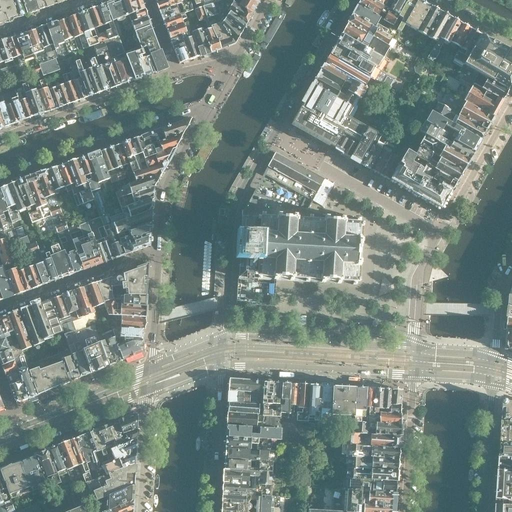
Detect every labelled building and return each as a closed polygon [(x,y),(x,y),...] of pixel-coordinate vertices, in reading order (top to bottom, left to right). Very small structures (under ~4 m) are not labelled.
[(0,0),(0,23),(18,18),(11,0),(0,0)] [(27,15),(21,0),(11,0),(18,18),(27,15)] [(39,11),(39,10),(35,0),(21,0),(27,15),(39,11)] [(46,8),(43,0),(35,0),(39,10),(46,8)] [(131,22),(128,15),(122,0),(120,0),(106,5),(117,38),(119,37),(127,34),(125,29),(124,24),(131,22)] [(144,10),(142,2),(140,0),(122,0),(128,15),(131,22),(147,16),(144,10)] [(170,7),(167,0),(156,4),(159,11),(170,7)] [(179,0),(180,4),(184,14),(192,11),(190,4),(186,5),(183,0),(179,0)] [(255,8),(259,1),(258,1),(258,0),(243,0),(239,7),(251,14),(253,15),(254,13),(252,12),(253,12),(252,12),(255,8)] [(286,0),(285,4),(285,5),(285,6),(286,7),(287,8),(288,8),(289,8),(290,8),(290,7),(291,7),(295,0),(286,0)] [(399,15),(384,7),(371,0),(361,0),(358,5),(378,17),(381,12),(387,15),(384,20),(390,24),(393,25),(399,15)] [(399,15),(407,0),(390,0),(393,1),(389,8),(385,6),(384,7),(399,15)] [(404,23),(417,0),(407,0),(399,15),(393,25),(390,24),(387,29),(385,34),(391,37),(395,39),(404,23)] [(416,30),(430,7),(417,0),(404,23),(416,30)] [(251,14),(239,7),(232,3),(226,12),(228,14),(246,24),(251,14)] [(184,14),(180,4),(170,8),(170,7),(159,11),(163,21),(184,14)] [(230,24),(225,20),(217,14),(216,14),(212,4),(203,7),(208,21),(213,19),(218,25),(219,25),(234,44),(235,44),(240,34),(230,24)] [(117,38),(106,5),(97,8),(104,26),(106,33),(109,41),(117,38)] [(377,23),(380,18),(378,17),(358,5),(352,15),(385,34),(387,29),(377,23)] [(220,49),(208,21),(203,7),(201,8),(194,10),(198,21),(202,20),(206,29),(202,31),(209,53),(220,49)] [(427,36),(440,13),(430,7),(416,30),(415,32),(418,34),(419,32),(427,36)] [(96,29),(104,26),(97,8),(87,11),(95,35),(96,38),(99,45),(104,43),(109,41),(106,33),(99,35),(96,29)] [(95,35),(87,11),(77,15),(89,48),(93,46),(99,45),(96,38),(90,40),(89,37),(95,35)] [(278,14),(277,14),(259,48),(267,51),(285,18),(286,17),(286,16),(286,15),(286,14),(286,13),(285,12),(282,11),(281,11),(280,11),(279,12),(278,13),(278,14)] [(427,58),(450,19),(440,13),(427,36),(433,40),(429,48),(422,44),(417,52),(420,54),(427,58)] [(183,24),(182,21),(186,19),(184,14),(163,21),(167,30),(166,30),(183,24)] [(240,34),(246,24),(228,14),(225,20),(230,24),(240,34)] [(89,48),(77,15),(67,19),(73,38),(79,36),(82,47),(84,50),(89,48)] [(385,34),(352,15),(350,20),(348,18),(345,22),(347,24),(386,46),(391,37),(385,34)] [(150,25),(147,16),(131,22),(124,24),(125,29),(132,27),(134,31),(150,25)] [(73,38),(67,19),(56,22),(64,42),(66,49),(68,55),(79,52),(77,49),(73,38)] [(234,44),(219,25),(218,25),(213,19),(208,21),(220,49),(223,48),(232,45),(233,44),(234,44)] [(434,60),(439,52),(439,50),(444,42),(447,43),(444,49),(445,50),(447,47),(449,42),(460,24),(450,19),(427,58),(443,67),(444,65),(434,60)] [(64,42),(56,22),(46,26),(58,59),(59,62),(65,60),(64,57),(68,55),(66,49),(61,50),(59,44),(64,42)] [(187,23),(183,24),(166,30),(170,39),(181,36),(186,34),(191,32),(187,23)] [(380,57),(386,46),(347,24),(341,35),(335,46),(375,69),(381,58),(380,57)] [(459,48),(470,29),(460,24),(449,42),(454,45),(452,50),(447,47),(445,50),(443,54),(446,56),(443,60),(446,62),(449,57),(453,60),(457,52),(459,53),(461,49),(459,48)] [(166,69),(158,47),(150,25),(134,31),(132,27),(125,29),(127,34),(128,34),(135,53),(143,50),(151,74),(152,74),(152,75),(166,69)] [(58,59),(46,26),(36,30),(48,63),(56,60),(58,59)] [(209,53),(202,31),(201,28),(191,32),(192,36),(199,57),(206,54),(208,53),(209,53)] [(463,65),(480,35),(470,29),(459,48),(461,49),(466,52),(464,56),(459,53),(457,52),(453,60),(463,65)] [(48,63),(36,30),(26,33),(38,66),(39,66),(48,63)] [(35,58),(26,33),(15,37),(24,61),(35,58)] [(144,77),(135,53),(128,34),(127,34),(119,37),(134,80),(144,77)] [(199,57),(192,36),(188,37),(186,34),(181,36),(183,44),(189,60),(196,58),(198,57),(199,57)] [(511,82),(511,53),(491,41),(480,35),(463,65),(455,78),(466,85),(468,81),(473,84),(479,74),(486,78),(480,88),(502,101),(507,91),(511,82)] [(15,37),(15,36),(5,40),(13,60),(17,58),(20,65),(14,67),(17,74),(27,70),(24,61),(15,37)] [(183,44),(181,36),(170,39),(170,40),(173,48),(183,44)] [(134,80),(119,37),(117,38),(109,41),(104,43),(111,60),(116,58),(118,63),(112,65),(119,86),(134,80)] [(13,60),(5,40),(0,41),(0,50),(4,62),(6,69),(9,77),(17,74),(14,67),(9,69),(7,62),(13,60)] [(119,86),(112,65),(111,65),(110,61),(111,60),(104,43),(99,45),(93,46),(97,58),(104,55),(107,64),(101,67),(109,89),(116,87),(117,89),(120,88),(119,86)] [(189,60),(183,44),(173,48),(179,64),(188,61),(189,60)] [(375,69),(335,46),(330,55),(370,78),(380,83),(385,75),(375,69)] [(0,63),(4,62),(0,50),(0,79),(0,80),(9,77),(6,69),(1,71),(0,68),(0,63)] [(151,74),(143,50),(135,53),(144,77),(151,74)] [(254,56),(252,58),(240,80),(245,83),(258,62),(259,60),(259,58),(259,57),(259,56),(259,55),(259,54),(258,54),(257,54),(256,55),(255,55),(254,56)] [(370,78),(330,55),(330,56),(329,57),(324,65),(364,88),(370,78)] [(60,71),(56,60),(48,63),(39,66),(42,73),(43,77),(60,71)] [(109,89),(101,67),(97,68),(94,60),(90,62),(92,69),(101,92),(109,89)] [(94,95),(86,71),(83,72),(79,62),(75,63),(77,71),(79,75),(80,79),(87,98),(87,97),(94,95)] [(364,88),(324,65),(319,75),(342,88),(348,92),(356,96),(360,99),(366,89),(364,88)] [(55,109),(48,90),(47,87),(45,82),(44,80),(40,82),(35,84),(33,76),(42,73),(39,66),(38,66),(28,70),(35,91),(43,113),(55,109)] [(101,92),(92,69),(86,71),(94,95),(101,92)] [(87,98),(80,79),(76,81),(75,78),(76,78),(76,76),(79,75),(77,71),(70,74),(73,82),(79,100),(86,98),(87,98)] [(71,106),(63,85),(59,74),(52,77),(53,79),(63,106),(66,105),(66,107),(71,106)] [(338,94),(342,88),(319,75),(313,85),(350,106),(356,96),(348,92),(344,98),(338,94)] [(388,88),(393,79),(385,75),(380,83),(388,88)] [(420,89),(424,82),(423,82),(424,79),(418,75),(416,78),(410,88),(417,92),(419,89),(420,89)] [(79,100),(73,82),(68,83),(65,76),(62,77),(72,103),(79,100)] [(63,106),(53,79),(45,82),(47,87),(51,85),(52,87),(54,87),(54,88),(48,90),(55,109),(57,108),(58,110),(62,109),(61,107),(63,106)] [(502,101),(480,88),(473,84),(468,81),(466,85),(472,88),(465,99),(460,96),(459,98),(460,99),(492,117),(502,101)] [(382,98),(388,88),(380,83),(374,93),(382,98)] [(43,113),(35,91),(30,93),(27,84),(22,86),(23,88),(25,95),(27,99),(33,117),(43,113)] [(376,134),(347,118),(353,108),(350,106),(313,85),(308,94),(290,125),(315,138),(328,146),(334,149),(343,134),(351,138),(358,143),(349,158),(360,164),(376,134)] [(33,117),(27,99),(23,101),(21,96),(25,95),(23,88),(15,91),(17,98),(25,119),(26,122),(28,121),(28,119),(33,117)] [(152,91),(128,100),(131,106),(155,97),(157,96),(159,95),(160,93),(160,92),(159,91),(158,90),(157,90),(155,91),(152,91)] [(25,119),(17,98),(15,98),(13,92),(9,93),(19,122),(25,119)] [(19,122),(9,93),(1,96),(4,103),(9,101),(11,105),(5,107),(12,125),(19,122)] [(492,117),(460,99),(458,102),(464,106),(459,115),(485,130),(489,123),(491,125),(493,121),(491,120),(492,117)] [(12,125),(5,107),(4,103),(0,104),(0,115),(4,127),(12,125)] [(485,130),(459,115),(438,104),(433,114),(454,126),(457,120),(463,124),(460,129),(480,140),(485,130)] [(83,124),(105,116),(106,116),(107,115),(108,114),(108,113),(108,112),(109,111),(108,111),(107,110),(106,110),(105,110),(104,110),(103,110),(80,118),(79,119),(79,120),(78,121),(78,122),(78,123),(79,123),(79,124),(80,124),(81,124),(82,124),(83,124)] [(480,140),(460,129),(454,126),(433,114),(430,112),(427,117),(430,118),(427,124),(446,135),(454,139),(453,141),(473,152),(480,140)] [(395,129),(399,123),(397,122),(398,120),(394,117),(388,128),(392,130),(393,128),(395,129)] [(182,134),(185,129),(191,119),(190,119),(161,129),(165,141),(182,134)] [(451,144),(444,140),(446,135),(427,124),(425,122),(419,132),(425,135),(468,160),(473,152),(453,141),(451,144)] [(389,142),(395,132),(392,130),(388,128),(382,138),(386,140),(389,142)] [(165,141),(161,129),(153,133),(152,130),(151,131),(150,132),(149,131),(149,132),(150,134),(140,137),(144,148),(152,145),(157,144),(165,141)] [(198,172),(198,171),(219,137),(210,132),(189,167),(189,168),(189,169),(189,170),(189,171),(190,172),(190,173),(191,173),(192,174),(193,174),(194,174),(195,174),(196,173),(197,173),(197,172),(198,172)] [(175,148),(178,142),(182,134),(165,141),(157,144),(159,149),(154,151),(152,145),(144,148),(148,158),(175,148)] [(345,148),(351,138),(343,134),(334,149),(338,152),(337,154),(341,156),(345,148)] [(370,169),(381,149),(374,146),(376,143),(382,147),(386,140),(382,138),(376,134),(360,164),(370,169)] [(144,148),(140,137),(139,135),(135,137),(136,139),(130,141),(135,155),(137,154),(138,157),(143,155),(145,159),(148,158),(144,148)] [(468,160),(425,135),(419,146),(463,171),(468,160)] [(349,158),(358,143),(351,138),(345,148),(341,156),(344,158),(345,156),(349,158)] [(0,154),(26,145),(31,139),(23,139),(0,146),(0,154)] [(379,175),(390,155),(396,145),(389,142),(386,140),(382,147),(381,149),(370,169),(379,175)] [(135,155),(130,141),(121,144),(126,158),(135,155)] [(463,171),(419,146),(413,142),(411,145),(416,148),(414,152),(407,148),(405,151),(406,151),(427,163),(426,164),(456,182),(463,171)] [(127,160),(126,158),(121,144),(121,145),(114,147),(125,178),(133,176),(129,166),(126,167),(124,161),(127,160)] [(125,178),(114,147),(107,150),(118,181),(125,178)] [(167,163),(168,161),(169,159),(170,158),(169,158),(170,156),(171,156),(175,148),(148,158),(145,159),(140,161),(138,157),(137,154),(135,155),(126,158),(127,160),(129,166),(133,176),(167,163)] [(389,181),(406,151),(405,151),(402,149),(397,159),(390,155),(379,175),(389,181)] [(118,181),(107,150),(99,153),(111,184),(118,181)] [(421,172),(426,164),(427,163),(406,151),(389,181),(403,189),(419,198),(426,203),(427,202),(440,210),(452,190),(421,172)] [(112,218),(101,190),(103,189),(101,183),(106,181),(109,188),(112,187),(111,184),(99,153),(87,157),(98,189),(100,195),(108,215),(112,225),(124,220),(122,214),(112,218)] [(324,180),(275,153),(267,167),(263,175),(312,201),(322,206),(334,185),(324,180)] [(98,189),(87,157),(78,160),(90,192),(98,189)] [(90,192),(78,160),(67,164),(82,203),(82,204),(93,200),(92,198),(90,192)] [(161,174),(161,173),(167,163),(133,176),(135,184),(161,174)] [(82,203),(67,164),(57,168),(56,168),(64,188),(69,186),(72,195),(76,206),(82,203)] [(456,182),(426,164),(421,172),(452,190),(456,182)] [(64,188),(56,168),(50,170),(49,168),(45,170),(46,172),(57,201),(59,199),(57,194),(59,193),(58,190),(64,188)] [(67,228),(57,201),(46,172),(35,176),(24,179),(36,211),(27,214),(31,223),(35,222),(36,222),(37,222),(38,222),(39,222),(41,221),(41,220),(42,220),(43,219),(57,214),(61,224),(54,226),(56,233),(67,229),(67,228)] [(117,200),(125,198),(131,195),(153,187),(156,188),(157,185),(155,184),(157,180),(159,177),(159,178),(161,174),(135,184),(128,186),(129,188),(119,192),(117,185),(119,184),(118,181),(111,184),(112,187),(117,200)] [(173,207),(173,208),(173,209),(173,211),(173,212),(173,213),(174,214),(174,215),(175,216),(176,216),(178,215),(179,214),(179,213),(180,211),(181,210),(181,209),(189,181),(190,180),(189,178),(188,177),(187,176),(185,176),(184,176),(183,177),(182,178),(182,179),(173,207)] [(36,211),(24,179),(16,183),(27,214),(36,211)] [(27,214),(16,183),(10,185),(9,183),(6,184),(7,186),(14,205),(16,211),(19,217),(27,214)] [(14,205),(7,186),(0,188),(0,193),(9,217),(11,224),(20,221),(19,217),(16,211),(11,213),(9,207),(14,205)] [(121,210),(152,198),(153,187),(131,195),(133,201),(127,203),(125,198),(117,200),(121,210)] [(361,266),(363,238),(359,238),(360,226),(363,226),(364,222),(360,222),(360,219),(356,218),(356,222),(344,221),(344,218),(340,217),(340,221),(328,220),(328,217),(326,217),(295,206),(278,201),(253,192),(243,211),(256,212),(255,235),(262,235),(262,246),(261,257),(258,257),(257,279),(261,280),(261,276),(273,277),(273,280),(277,281),(277,277),(289,278),(289,281),(293,281),(293,278),(305,279),(305,282),(309,282),(309,279),(321,280),(320,283),(324,283),(325,280),(336,281),(336,284),(340,284),(340,281),(352,281),(352,285),(356,285),(356,282),(360,282),(360,278),(357,278),(357,266),(361,266)] [(9,217),(0,193),(0,221),(3,231),(8,229),(4,219),(9,217)] [(108,215),(100,195),(92,198),(93,200),(99,218),(108,215)] [(152,210),(152,209),(152,207),(152,198),(121,210),(122,214),(124,220),(152,210)] [(125,255),(121,245),(117,235),(124,232),(129,231),(151,223),(152,210),(124,220),(112,225),(108,215),(99,218),(93,220),(96,228),(98,235),(108,261),(125,255)] [(255,235),(256,212),(243,211),(242,211),(241,234),(255,235)] [(96,228),(93,220),(87,223),(89,230),(96,228)] [(3,231),(0,221),(0,240),(4,239),(9,252),(16,249),(25,246),(29,244),(22,226),(13,230),(12,227),(8,229),(3,231)] [(93,240),(89,230),(87,223),(78,226),(80,230),(69,234),(83,270),(102,264),(93,240)] [(151,234),(151,227),(151,225),(151,223),(129,231),(131,237),(127,238),(124,232),(117,235),(121,245),(128,242),(151,234)] [(80,230),(78,226),(77,224),(67,228),(67,229),(69,234),(80,230)] [(83,270),(69,234),(67,229),(56,233),(63,251),(72,274),(83,270)] [(151,234),(128,242),(131,253),(132,253),(150,246),(150,245),(150,243),(150,236),(150,234),(151,234)] [(262,246),(262,235),(255,235),(241,234),(240,234),(240,242),(240,245),(240,247),(239,247),(239,256),(240,256),(250,257),(258,257),(261,257),(262,246)] [(108,261),(98,235),(96,236),(97,238),(93,240),(102,264),(108,261)] [(24,292),(13,263),(9,252),(4,239),(0,240),(0,261),(13,296),(24,292)] [(50,282),(43,261),(35,242),(29,244),(25,246),(40,286),(50,282)] [(131,253),(128,242),(121,245),(125,255),(131,253)] [(40,286),(25,246),(16,249),(24,270),(31,289),(31,290),(40,286)] [(72,274),(63,251),(59,253),(57,246),(54,247),(65,277),(72,275),(72,274)] [(65,277),(54,247),(50,249),(53,255),(49,257),(58,280),(65,277)] [(58,280),(49,257),(48,253),(44,254),(46,260),(43,261),(50,282),(58,280)] [(257,279),(258,257),(250,257),(240,256),(239,278),(257,279)] [(13,296),(0,261),(0,295),(2,300),(13,296)] [(31,289),(24,270),(21,271),(19,267),(17,267),(15,262),(13,263),(24,292),(31,289)] [(146,296),(149,263),(122,273),(111,277),(96,283),(103,303),(114,299),(113,296),(146,296)] [(103,303),(96,283),(85,287),(92,307),(97,305),(103,303)] [(94,312),(92,307),(85,287),(72,292),(78,308),(79,308),(82,316),(81,317),(81,318),(87,316),(89,320),(83,322),(85,328),(94,324),(98,323),(94,312)] [(82,316),(79,308),(78,308),(72,292),(61,296),(75,332),(75,331),(85,328),(83,322),(81,318),(81,317),(82,316)] [(75,332),(61,296),(51,300),(62,332),(64,335),(75,332)] [(146,306),(146,298),(146,296),(113,296),(114,299),(116,304),(146,306)] [(145,314),(146,306),(116,304),(114,299),(103,303),(108,315),(145,318),(147,318),(148,315),(145,314)] [(62,332),(51,300),(40,304),(52,336),(62,332)] [(144,322),(144,319),(145,319),(145,318),(108,315),(103,303),(97,305),(99,311),(94,312),(98,323),(94,324),(98,335),(111,330),(110,326),(116,327),(116,321),(121,321),(121,327),(122,327),(144,329),(144,328),(144,326),(144,325),(144,323),(144,322)] [(52,336),(40,304),(30,307),(42,340),(52,336)] [(42,340),(30,307),(20,311),(33,347),(43,343),(42,340)] [(31,348),(18,312),(7,315),(16,340),(20,349),(21,351),(31,348)] [(260,314),(260,322),(268,322),(269,315),(269,314),(260,314)] [(13,331),(7,315),(0,318),(0,341),(8,338),(6,334),(13,331)] [(296,316),(296,324),(305,324),(305,317),(296,316)] [(109,366),(98,335),(94,324),(85,328),(75,331),(90,374),(109,366)] [(143,338),(143,332),(143,330),(144,330),(144,329),(122,327),(121,339),(143,340),(142,340),(143,338)] [(122,360),(114,338),(111,330),(98,335),(109,366),(122,360)] [(90,374),(75,331),(75,332),(64,335),(69,348),(80,378),(90,374)] [(20,349),(16,340),(14,341),(12,337),(8,338),(0,341),(0,354),(10,351),(10,352),(20,349)] [(142,349),(142,347),(142,346),(142,344),(143,344),(143,343),(142,343),(143,341),(143,340),(121,339),(114,338),(122,360),(123,360),(123,359),(125,359),(142,352),(142,350),(142,349)] [(80,378),(69,348),(58,352),(59,354),(69,382),(80,378)] [(37,396),(26,365),(21,351),(20,349),(10,352),(13,360),(19,358),(23,370),(18,372),(21,381),(27,399),(37,396)] [(14,361),(13,360),(10,352),(10,351),(0,354),(0,362),(1,366),(2,366),(14,361)] [(69,382),(59,354),(26,365),(37,396),(69,382)] [(18,372),(14,361),(2,366),(6,376),(18,372)] [(21,381),(18,372),(6,376),(9,386),(21,381)] [(263,394),(264,382),(229,380),(228,392),(263,394)] [(27,399),(21,381),(9,386),(15,401),(18,403),(27,399)] [(271,405),(273,383),(264,382),(263,394),(262,405),(262,415),(262,416),(270,417),(271,411),(271,405)] [(279,417),(281,383),(273,383),(271,405),(277,405),(276,411),(271,411),(270,417),(279,417)] [(289,418),(291,384),(281,383),(279,417),(289,418)] [(307,419),(308,416),(309,385),(298,384),(296,419),(289,418),(279,417),(270,417),(262,416),(262,415),(257,415),(227,413),(226,426),(225,448),(246,450),(256,450),(272,451),(303,453),(311,454),(311,443),(312,432),(313,420),(307,419)] [(296,419),(298,384),(298,385),(291,384),(289,418),(296,419)] [(318,422),(320,386),(310,386),(309,385),(308,416),(313,416),(313,420),(312,432),(317,432),(318,422)] [(330,421),(332,387),(320,386),(318,422),(330,423),(330,421)] [(353,422),(356,388),(332,387),(330,421),(353,422)] [(366,411),(367,389),(365,389),(365,390),(357,389),(357,388),(356,388),(353,422),(353,423),(365,423),(366,411)] [(374,413),(375,389),(367,389),(366,411),(369,411),(369,415),(374,415),(374,413)] [(382,413),(384,390),(375,389),(374,413),(382,413)] [(391,405),(392,390),(384,390),(382,413),(391,414),(391,405)] [(401,405),(402,393),(402,390),(392,390),(391,405),(401,405)] [(262,405),(263,394),(228,392),(228,403),(258,405),(262,405)] [(511,403),(502,400),(501,400),(501,401),(499,422),(511,422),(511,403)] [(257,415),(258,405),(228,403),(227,413),(257,415)] [(401,414),(401,409),(401,405),(391,405),(391,414),(401,414)] [(400,425),(401,414),(391,414),(382,413),(374,413),(374,415),(369,415),(368,423),(375,423),(376,419),(380,420),(380,424),(400,425)] [(137,428),(138,416),(137,416),(135,415),(135,414),(118,421),(123,434),(137,429),(137,428)] [(123,434),(118,421),(111,424),(117,438),(124,436),(123,434)] [(511,444),(511,429),(511,422),(499,422),(498,443),(511,444)] [(370,435),(370,429),(375,429),(375,435),(399,436),(400,425),(380,424),(375,423),(368,423),(365,423),(353,423),(353,430),(349,430),(349,434),(359,435),(359,434),(370,435)] [(117,439),(117,438),(111,424),(96,430),(102,445),(117,439)] [(105,451),(137,439),(137,429),(123,434),(124,436),(117,438),(117,439),(102,445),(105,451)] [(109,460),(105,451),(102,445),(96,430),(89,432),(97,451),(101,450),(103,456),(99,457),(102,463),(109,460)] [(99,464),(95,453),(97,452),(97,451),(89,432),(82,435),(93,460),(96,469),(100,478),(106,475),(102,463),(99,464)] [(320,440),(320,436),(317,434),(317,432),(312,432),(311,443),(317,444),(317,441),(320,440)] [(398,449),(399,444),(399,436),(375,435),(370,435),(359,434),(359,435),(349,434),(339,433),(339,436),(343,436),(343,445),(349,446),(398,449)] [(93,460),(82,435),(76,438),(93,480),(96,479),(100,478),(96,469),(93,470),(89,462),(93,460)] [(93,480),(76,438),(68,441),(78,466),(81,465),(85,474),(82,475),(82,476),(85,483),(93,480)] [(135,463),(137,439),(105,451),(109,460),(102,463),(106,475),(135,463)] [(78,466),(68,441),(57,446),(66,468),(71,481),(82,476),(82,475),(78,466)] [(511,444),(498,443),(497,457),(511,457),(511,444)] [(66,468),(57,446),(48,450),(57,472),(66,468)] [(398,459),(398,449),(349,446),(348,456),(362,457),(372,457),(398,459)] [(272,462),(272,451),(256,450),(256,458),(245,458),(246,450),(225,448),(225,449),(225,459),(224,459),(224,460),(272,462)] [(61,483),(57,472),(48,450),(34,455),(43,477),(50,474),(54,485),(61,483)] [(310,465),(311,454),(303,453),(302,464),(303,464),(310,465)] [(48,489),(43,477),(34,455),(27,458),(40,492),(48,489)] [(397,466),(397,462),(398,459),(372,457),(372,463),(361,463),(362,457),(348,456),(344,456),(344,458),(348,459),(348,468),(397,471),(399,471),(400,466),(397,466)] [(511,470),(511,457),(497,457),(497,470),(511,470)] [(40,492),(27,458),(20,461),(31,489),(33,494),(40,492)] [(271,473),(271,465),(273,465),(273,463),(272,462),(224,460),(224,461),(224,465),(224,466),(224,469),(224,470),(271,473)] [(31,489),(20,461),(0,468),(0,473),(6,488),(10,498),(31,489)] [(100,489),(135,475),(135,463),(106,475),(100,478),(96,479),(100,489)] [(318,466),(315,466),(310,466),(309,475),(309,476),(317,477),(318,466)] [(396,482),(397,475),(397,471),(348,468),(346,468),(346,479),(396,482)] [(283,511),(284,497),(270,497),(271,473),(224,470),(222,494),(222,505),(221,511),(283,511)] [(511,511),(511,470),(497,470),(495,498),(494,504),(493,511),(511,511)] [(14,511),(15,511),(11,500),(8,501),(6,497),(7,497),(6,495),(4,496),(2,490),(6,488),(0,473),(0,493),(7,511),(14,511)] [(101,499),(134,486),(135,475),(100,489),(96,479),(93,480),(85,483),(89,493),(93,492),(96,501),(101,499)] [(395,493),(396,485),(398,485),(398,482),(396,482),(346,479),(345,478),(344,487),(338,486),(338,489),(339,489),(339,490),(360,491),(360,487),(371,487),(371,492),(395,493)] [(104,511),(133,500),(134,486),(101,499),(99,511),(104,511)] [(396,507),(397,502),(395,502),(395,493),(371,492),(369,492),(368,499),(362,499),(362,494),(360,494),(361,491),(360,491),(339,490),(339,489),(338,489),(333,489),(332,511),(336,511),(393,511),(394,507),(396,507)] [(83,511),(78,499),(73,501),(76,509),(67,511),(40,511),(37,503),(15,511),(14,511),(83,511)] [(130,511),(133,511),(133,500),(104,511),(130,511)]
